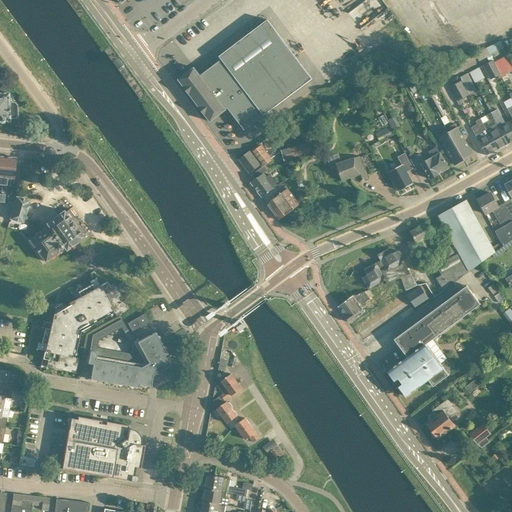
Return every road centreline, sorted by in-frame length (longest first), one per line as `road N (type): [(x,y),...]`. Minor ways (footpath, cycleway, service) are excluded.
road 1 (tertiary): [(288,271),(455,505)]
road 2 (tertiary): [(288,271),(511,158)]
road 3 (residential): [(211,333),(89,167),(60,149)]
road 4 (residential): [(0,357),(51,382),(194,409)]
road 5 (tertiary): [(184,120),(288,271)]
road 6 (residential): [(175,501),(0,481)]
road 7 (residential): [(304,511),(267,477),(186,448)]
road 8 (unclassified): [(0,46),(56,121),(60,149)]
